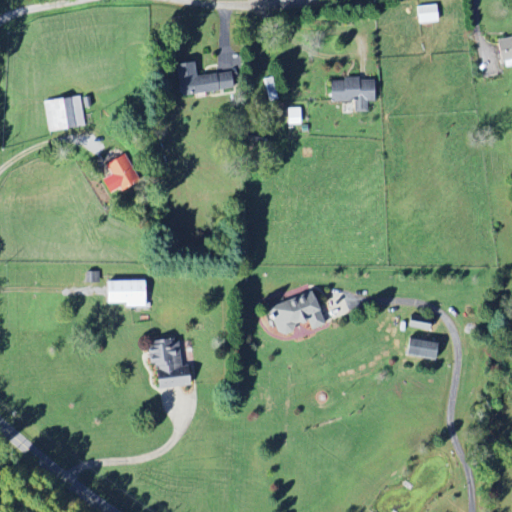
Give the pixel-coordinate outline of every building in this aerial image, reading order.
[(414,7),(414,24),(437,23),(436,6),(414,7)] [(511,37),(494,38),(494,60),(511,59),(511,37)] [(170,66),(175,100),(228,92),(225,73),(191,78),(189,63),(170,66)] [(327,104),(351,103),(351,113),(364,113),(364,102),(372,102),(371,80),(326,81),(327,104)] [(82,128),(78,97),(41,102),(45,132),(82,128)] [(284,125),(298,126),(299,109),(284,109),(284,125)] [(96,273),(83,273),(83,284),(97,284),(96,273)] [(121,308),(141,309),(141,282),(101,282),(101,305),(121,305),(121,308)] [(264,307),(274,338),(292,332),(290,327),(304,323),(307,331),(320,327),(309,293),(264,307)] [(427,320),(407,314),(403,326),(423,333),(427,320)] [(401,355),(433,363),(437,345),(405,337),(401,355)] [(187,367),(178,368),(176,340),(153,341),(154,348),(146,349),(150,391),(189,387),(187,367)]
